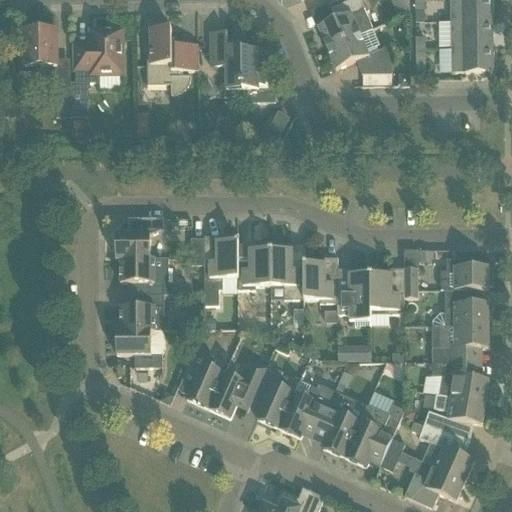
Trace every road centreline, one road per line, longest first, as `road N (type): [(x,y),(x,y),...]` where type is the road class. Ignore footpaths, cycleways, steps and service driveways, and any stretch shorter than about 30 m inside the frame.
road 1 (residential): [(253,462),(93,390),(88,237),(96,221),(123,210),(288,212),(368,245),(511,244)]
road 2 (residential): [(511,101),(326,102),(312,93),(273,13),(251,0)]
road 3 (residential): [(378,511),(253,462)]
